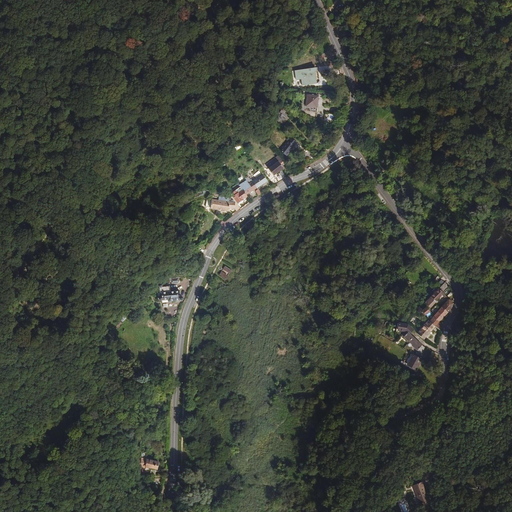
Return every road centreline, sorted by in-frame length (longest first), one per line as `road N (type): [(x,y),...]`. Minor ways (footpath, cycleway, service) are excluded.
road 1 (tertiary): [(342,146),(231,223),(212,250),(184,318),(173,482)]
road 2 (track): [(0,320),(70,201),(189,73),(180,0)]
road 3 (unclassified): [(436,399),(446,335),(463,301),(342,146)]
road 4 (tertiary): [(316,0),(354,96),(342,146)]
road 5 (unclassified): [(349,511),(384,428),(412,404),(436,399)]
